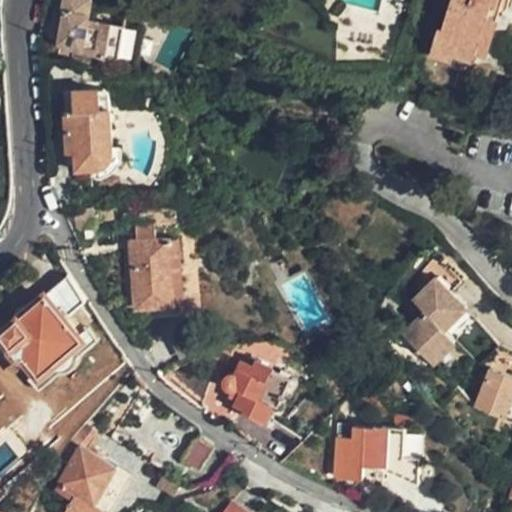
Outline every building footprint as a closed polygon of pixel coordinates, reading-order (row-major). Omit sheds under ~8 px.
[(501,10),(504,0),(457,0),(449,30),(443,30),(436,57),(457,63),(459,58),(477,63),(479,56),(494,8),(501,10)] [(511,8),(511,0),(504,0),(501,10),(494,8),(479,56),(492,59),(505,11),(511,13),(511,8)] [(106,58),(112,27),(87,21),(90,16),(68,8),(59,45),(104,58),(106,58)] [(127,29),(112,27),(106,58),(122,60),(127,29)] [(66,114),(68,153),(78,152),(78,161),(78,170),(102,169),(105,170),(108,168),(111,166),(113,164),(114,161),(115,156),(113,111),(101,111),(101,90),(75,92),(75,113),(66,114)] [(325,113),(322,124),(336,125),(338,114),(325,113)] [(78,152),(68,153),(68,161),(78,161),(78,152)] [(322,180),(304,172),(288,218),(306,228),(322,180)] [(183,309),(181,242),(133,244),(137,309),(151,308),(151,319),(179,318),(183,309)] [(481,313),(438,288),(447,273),(428,261),(404,303),(418,311),(403,337),(453,365),(481,313)] [(88,302),(70,275),(30,311),(33,316),(25,323),(21,319),(3,334),(23,359),(26,357),(43,376),(85,339),(60,312),(64,309),(71,317),(88,302)] [(33,316),(30,311),(21,319),(25,323),(33,316)] [(316,405),(306,387),(312,384),(303,367),(296,370),(288,356),(272,364),(267,361),(261,362),(259,363),(258,366),(258,372),(262,376),(266,376),(270,383),(247,396),(254,409),(258,407),(267,425),(284,416),(286,420),(316,405)] [(502,415),(511,395),(511,371),(494,362),(474,401),(502,415)] [(385,465),(388,428),(338,424),(334,477),(362,479),(364,465),(385,465)] [(422,430),(388,428),(385,465),(376,465),(419,487),(422,430)] [(63,451),(51,476),(63,483),(86,445),(74,438),(63,451)] [(199,468),(214,449),(199,438),(185,459),(199,468)] [(109,511),(133,473),(86,445),(63,483),(77,492),(65,511),(109,511)]
